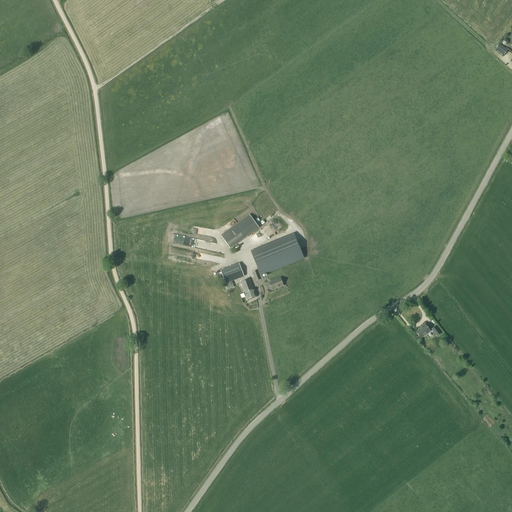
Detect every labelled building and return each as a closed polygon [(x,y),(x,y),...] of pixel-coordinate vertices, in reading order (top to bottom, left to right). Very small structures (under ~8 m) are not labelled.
[(499,45),(495,50),(504,56),(507,50),(499,45)] [(221,236),(231,249),(259,229),(249,215),(221,236)] [(294,234),(251,251),(253,256),(258,270),(257,270),(259,276),(261,275),(303,257),(294,235),(294,234)] [(232,281),(244,276),(239,263),(220,271),(225,284),(223,284),(226,290),(234,287),(232,281)] [(261,279),(257,270),(252,272),(256,281),(261,279)] [(272,290),(283,286),(280,278),(269,282),(272,290)] [(253,289),(249,279),(241,282),(245,293),(244,293),(247,300),(248,301),(256,297),(256,296),(253,289)] [(430,331),(425,324),(421,327),(421,328),(420,329),(420,328),(419,329),(415,332),(420,339),(430,331)] [(437,336),(440,334),(435,326),(431,329),(437,336)]
